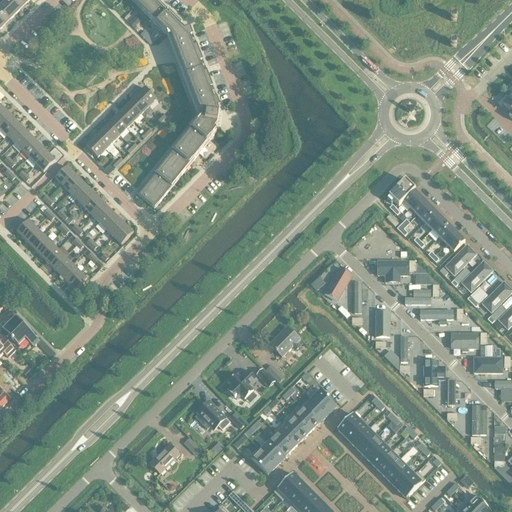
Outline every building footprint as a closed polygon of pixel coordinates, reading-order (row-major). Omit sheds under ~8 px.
[(13,0),(8,0),(3,5),(15,17),(23,9),(13,0)] [(29,0),(13,0),(23,9),(30,1),(29,0)] [(171,39),(184,34),(149,0),(129,0),(167,37),(168,36),(171,39)] [(3,5),(0,8),(0,16),(8,24),(15,17),(3,5)] [(134,20),(129,25),(134,30),(139,25),(134,20)] [(184,34),(171,39),(183,69),(202,120),(139,197),(154,210),(216,134),(214,132),(217,128),(219,116),(218,112),(220,111),(201,62),(190,32),(184,34)] [(140,37),(144,41),(149,36),(145,32),(140,37)] [(138,97),(150,109),(157,101),(146,89),(138,97)] [(143,116),(150,109),(138,97),(131,104),(143,116)] [(511,97),(503,106),(511,114),(508,117),(511,120),(511,97)] [(136,123),(143,116),(131,104),(124,111),(136,123)] [(0,129),(1,130),(12,118),(5,111),(0,115),(0,129)] [(128,131),(136,123),(124,111),(116,119),(128,131)] [(267,116),(261,119),(264,126),(270,124),(267,116)] [(8,137),(20,125),(12,118),(1,130),(8,137)] [(121,138),(128,131),(116,119),(109,126),(121,138)] [(15,144),(27,133),(20,125),(8,137),(15,144)] [(114,145),(121,138),(109,126),(102,133),(114,145)] [(23,152),(34,140),(27,133),(15,144),(23,152)] [(107,153),(114,145),(102,133),(95,141),(107,153)] [(30,159),(42,147),(34,140),(23,152),(30,159)] [(99,160),(107,153),(95,141),(87,148),(99,160)] [(37,166),(49,155),(42,147),(30,159),(37,166)] [(49,155),(37,166),(45,174),(56,162),(49,155)] [(64,188),(76,176),(68,169),(56,180),(64,188)] [(71,195),(83,183),(76,176),(64,188),(71,195)] [(414,192),(415,192),(405,182),(389,198),(390,199),(394,203),(399,208),(403,203),(414,192)] [(78,202),(90,191),(83,183),(71,195),(78,202)] [(86,210),(97,198),(90,191),(78,202),(86,210)] [(421,199),(415,192),(414,192),(403,203),(410,210),(421,199)] [(93,217),(105,205),(97,198),(86,210),(93,217)] [(418,217),(428,206),(421,199),(410,210),(418,217)] [(100,224),(112,213),(105,205),(93,217),(100,224)] [(425,225),(436,214),(428,206),(418,217),(425,225)] [(108,232),(119,220),(112,213),(100,224),(108,232)] [(432,232),(443,221),(436,214),(425,225),(432,232)] [(115,239),(127,227),(119,220),(108,232),(115,239)] [(439,239),(450,228),(443,221),(432,232),(439,239)] [(25,241),(36,229),(29,222),(18,234),(25,241)] [(127,227),(115,239),(122,246),(134,235),(127,227)] [(407,228),(404,231),(408,235),(412,230),(408,227),(407,228)] [(446,246),(457,235),(450,228),(439,239),(446,246)] [(32,248),(44,237),(36,229),(25,241),(32,248)] [(454,254),(465,243),(457,235),(446,246),(454,254)] [(39,256),(51,244),(44,237),(32,248),(39,256)] [(76,249),(81,245),(77,240),(72,244),(76,249)] [(47,263),(58,251),(51,244),(39,256),(47,263)] [(476,256),(467,247),(445,269),(454,278),(476,256)] [(54,270),(66,259),(58,251),(47,263),(54,270)] [(61,278),(73,266),(66,259),(54,270),(61,278)] [(415,274),(415,287),(433,287),(436,287),(438,287),(427,274),(415,263),(415,274)] [(461,285),(471,295),(493,273),(483,263),(461,285)] [(404,264),(377,264),(377,272),(404,272),(404,264)] [(68,285),(80,273),(73,266),(61,278),(68,285)] [(353,278),(339,270),(322,298),(335,306),(353,278)] [(443,270),(440,273),(445,278),(448,275),(443,270)] [(80,273),(68,285),(76,292),(88,281),(80,273)] [(511,294),(511,291),(504,284),(482,306),(491,315),(511,294)] [(362,286),(354,286),(354,316),(362,316),(362,286)] [(340,307),(336,311),(345,320),(349,316),(340,307)] [(511,308),(498,322),(508,332),(511,327),(511,308)] [(453,314),(419,313),(419,322),(453,322),(453,314)] [(5,339),(9,336),(13,340),(12,340),(13,341),(14,341),(19,346),(26,339),(35,348),(37,345),(42,351),(47,346),(41,340),(40,342),(16,318),(12,322),(13,323),(9,327),(8,326),(4,331),(0,334),(5,339)] [(497,323),(493,327),(499,333),(503,329),(497,323)] [(287,329),(277,339),(278,340),(271,347),(282,359),(292,349),(295,353),(300,348),(297,344),(300,341),(287,329)] [(411,336),(402,336),(402,366),(411,366),(411,336)] [(0,359),(4,355),(9,359),(16,352),(1,337),(0,338),(0,359)] [(477,337),(452,337),(452,352),(477,353),(477,337)] [(42,351),(52,360),(56,356),(47,346),(42,351)] [(496,347),(487,347),(487,359),(496,359),(496,350),(496,348),(496,347)] [(473,361),(473,377),(501,377),(501,361),(473,361)] [(272,367),(266,372),(279,386),(285,380),(272,367)] [(25,377),(30,382),(37,375),(32,371),(25,377)] [(274,383),(262,371),(256,376),(269,389),(274,383)] [(250,390),(257,382),(248,373),(240,380),(237,377),(228,385),(232,389),(228,392),(229,393),(228,395),(234,401),(234,400),(235,401),(236,400),(238,402),(241,398),(245,402),(253,394),(250,390)] [(306,374),(302,379),(305,383),(310,378),(306,374)] [(292,389),(287,394),(291,397),(295,393),(292,389)] [(317,389),(308,398),(311,402),(312,402),(328,418),(336,409),(317,389)] [(4,393),(0,397),(0,411),(11,401),(4,393)] [(287,394),(282,398),(286,402),(291,397),(287,394)] [(375,400),(372,403),(376,408),(380,404),(375,400)] [(311,402),(303,410),(319,426),(318,426),(319,426),(328,418),(312,402),(311,402)] [(209,403),(197,415),(203,421),(200,424),(207,431),(210,428),(214,432),(218,428),(222,432),(230,424),(209,403)] [(273,404),(268,408),(271,412),(276,407),(273,404)] [(380,404),(376,408),(381,413),(385,409),(380,404)] [(268,408),(263,413),(267,417),(271,412),(268,408)] [(480,409),(471,409),(471,438),(479,438),(480,409)] [(295,418),(310,434),(318,426),(319,426),(303,410),(295,418)] [(235,415),(229,420),(239,430),(245,424),(235,415)] [(292,415),(283,424),(302,442),(310,434),(295,418),(292,415)] [(391,415),(387,418),(392,423),(395,420),(391,415)] [(353,416),(337,431),(345,439),(361,424),(360,423),(353,416)] [(395,420),(392,423),(396,428),(400,424),(395,420)] [(361,424),(345,439),(353,447),(370,430),(362,422),(360,423),(361,424)] [(258,423),(253,428),(256,431),(261,427),(258,423)] [(283,424),(274,432),(276,434),(293,451),(302,442),(283,424)] [(253,428),(248,432),(252,436),(256,431),(253,428)] [(408,428),(405,432),(409,436),(413,433),(408,428)] [(370,430),(353,447),(360,455),(377,437),(370,430)] [(509,432),(495,432),(495,457),(510,457),(509,432)] [(413,433),(409,436),(414,441),(417,438),(413,433)] [(276,434),(267,442),(285,459),(293,451),(276,434)] [(377,437),(360,455),(368,462),(385,445),(377,437)] [(202,453),(190,440),(184,446),(196,459),(202,453)] [(238,442),(234,447),(237,450),(242,446),(238,442)] [(267,442),(259,451),(277,468),(285,459),(267,442)] [(385,445),(368,462),(375,470),(393,453),(385,445)] [(180,457),(169,446),(150,466),(160,476),(180,457)] [(421,446),(418,449),(422,454),(426,450),(421,446)] [(213,450),(207,455),(212,460),(218,454),(213,450)] [(426,450),(422,454),(427,459),(430,455),(426,450)] [(259,451),(250,459),(268,477),(277,468),(259,451)] [(393,453),(375,470),(383,478),(400,460),(393,453)] [(400,460),(383,478),(391,485),(408,468),(400,460)] [(436,461),(433,465),(438,469),(441,466),(436,461)] [(408,468),(391,485),(398,493),(416,476),(415,475),(408,468)] [(416,476),(398,493),(406,501),(425,482),(417,474),(415,475),(416,476)] [(293,475),(274,494),(282,503),(285,499),(301,483),(293,475)] [(466,477),(460,483),(462,485),(468,479),(466,477)] [(301,483),(285,499),(292,506),(293,507),(308,491),(301,483)] [(456,485),(451,490),(455,493),(459,489),(456,485)] [(451,490),(446,495),(450,498),(455,493),(451,490)] [(292,506),(291,508),(294,511),(302,511),(316,499),(308,491),(293,507),(292,506)] [(489,511),(472,495),(464,503),(473,511),(489,511)] [(317,511),(324,506),(316,499),(302,511),(317,511)] [(440,500),(436,505),(439,509),(444,504),(440,500)] [(240,501),(236,505),(241,510),(245,506),(240,501)] [(473,511),(464,503),(456,511),(457,511),(473,511)]
